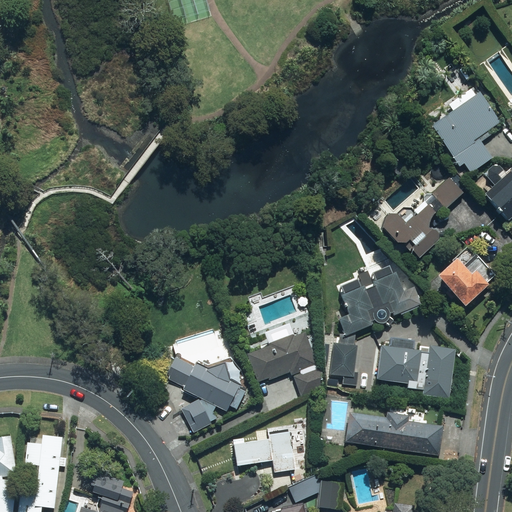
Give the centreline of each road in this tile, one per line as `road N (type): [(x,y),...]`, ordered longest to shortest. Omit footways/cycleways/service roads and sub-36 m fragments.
road 1 (residential): [(0,377),(53,378),(106,398),(159,456),(183,511)]
road 2 (secondary): [(511,363),(486,511)]
